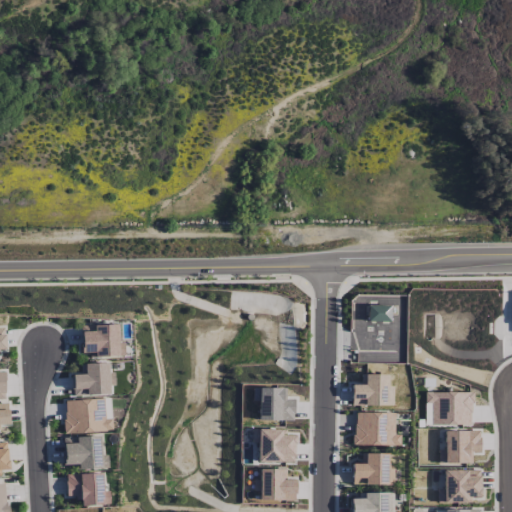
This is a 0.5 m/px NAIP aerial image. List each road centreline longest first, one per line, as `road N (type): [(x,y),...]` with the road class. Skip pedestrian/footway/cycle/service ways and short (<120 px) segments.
road 1 (tertiary): [(0,271),(299,267),(372,256)]
road 2 (residential): [(321,511),(323,262)]
road 3 (residential): [(41,511),(33,365),(46,333)]
road 4 (tertiary): [(372,256),(511,251)]
road 5 (residential): [(511,391),(508,511)]
